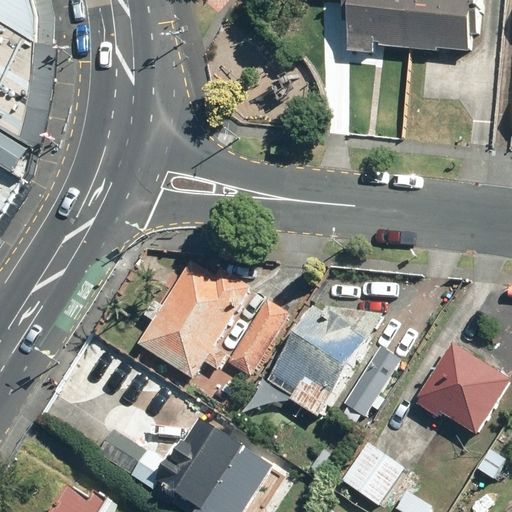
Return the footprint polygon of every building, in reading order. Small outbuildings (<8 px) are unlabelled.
[(0,0),(0,18),(43,46),(45,20),(40,0),(0,0)] [(481,0),(356,0),(351,50),(378,53),(380,43),(476,53),(481,0)] [(0,126),(29,144),(38,110),(43,46),(0,18),(0,126)] [(42,153),(29,144),(0,126),(0,165),(25,181),(42,153)] [(273,304),(255,292),(256,290),(226,271),(222,277),(198,262),(144,346),(197,380),(223,341),(241,353),(233,364),(253,378),(294,315),(274,302),(273,304)] [(320,309),(272,383),(325,418),(337,400),(369,420),(408,362),(428,331),(399,313),(387,331),(382,328),(390,316),(330,308),(328,314),(320,309)] [(424,399),(425,399),(422,404),(445,419),(448,414),(483,437),(511,391),(511,378),(459,344),(424,399)] [(189,511),(247,511),(261,492),(239,479),(255,455),(249,451),(250,449),(206,420),(165,483),(173,488),(171,490),(165,486),(156,499),(173,509),(177,504),(189,511)] [(383,507),(409,469),(369,441),(343,479),(383,507)] [(510,461),(492,451),(481,470),(499,481),(510,461)] [(81,489),(66,511),(117,511),(122,505),(106,494),(101,502),(81,489)] [(431,511),(435,506),(411,492),(400,510),(403,511),(431,511)]
